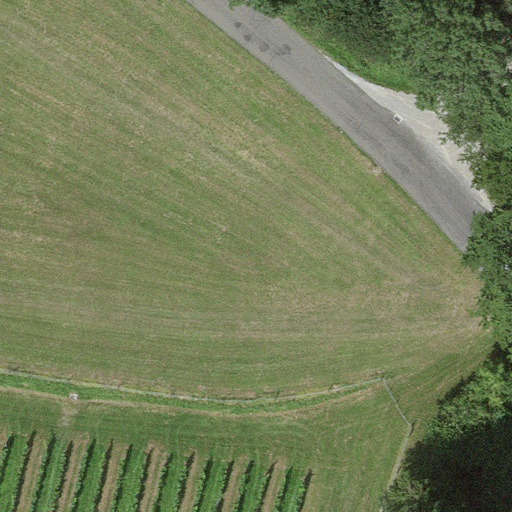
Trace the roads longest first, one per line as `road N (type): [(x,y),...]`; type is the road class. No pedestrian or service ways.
road 1 (unclassified): [(511,268),(488,249),(423,160),(217,0)]
road 2 (track): [(511,53),(423,160)]
